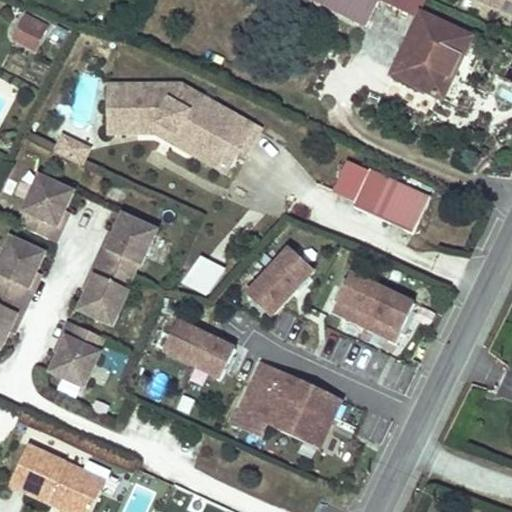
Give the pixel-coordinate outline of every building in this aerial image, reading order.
[(379,1),(377,0),(310,0),(366,27),(379,1)] [(421,14),(427,0),(377,0),(379,1),(419,18),(421,14)] [(511,0),(478,0),(511,15),(511,0)] [(456,75),(473,37),(421,14),(419,18),(392,77),(438,98),(450,72),(456,75)] [(45,28),(27,19),(25,23),(43,33),(45,28)] [(34,49),(43,33),(25,23),(16,38),(34,49)] [(444,100),(456,75),(450,72),(438,98),(444,100)] [(254,127),(180,84),(179,86),(174,94),(161,86),(109,87),(110,135),(140,134),(140,127),(157,127),(158,124),(169,130),(171,126),(179,130),(177,134),(197,146),(192,155),(227,174),(238,155),(254,127)] [(174,94),(179,86),(161,86),(174,94)] [(197,146),(177,134),(179,130),(171,126),(169,130),(158,124),(157,127),(140,127),(140,134),(156,134),(192,155),(197,146)] [(245,160),(261,131),(254,127),(238,155),(245,160)] [(63,156),(69,143),(61,140),(55,152),(63,156)] [(90,149),(71,141),(69,143),(88,152),(90,149)] [(82,165),(88,152),(69,143),(63,156),(82,165)] [(355,204),(370,172),(350,164),(335,196),(355,204)] [(414,236),(430,198),(370,171),(370,172),(355,204),(354,208),(414,236)] [(66,212),(74,194),(40,178),(24,212),(27,214),(21,228),(49,241),(56,227),(58,228),(66,212)] [(56,227),(49,241),(56,244),(70,214),(66,212),(58,228),(56,227)] [(126,291),(138,266),(141,267),(157,232),(124,217),(115,235),(108,251),(110,252),(98,279),(95,277),(88,294),(83,303),(117,319),(129,293),(126,291)] [(98,279),(110,252),(108,251),(115,235),(111,233),(83,292),(88,294),(95,277),(98,279)] [(37,274),(45,256),(11,240),(0,264),(34,281),(37,274)] [(247,297),(272,319),(314,272),(291,250),(247,297)] [(183,285),(210,299),(226,270),(199,256),(183,285)] [(10,333),(17,316),(15,315),(27,289),(29,290),(34,281),(0,264),(0,350),(1,351),(10,333)] [(351,275),(333,312),(397,343),(415,306),(351,275)] [(14,335),(38,282),(34,281),(29,290),(27,289),(15,315),(17,316),(10,333),(14,335)] [(117,319),(83,303),(79,312),(113,328),(117,319)] [(165,353),(223,380),(237,351),(179,323),(165,353)] [(69,340),(76,326),(69,324),(55,353),(60,356),(67,339),(69,340)] [(85,390),(101,355),(97,353),(104,340),(76,326),(69,340),(67,339),(60,356),(51,374),(85,390)] [(338,367),(352,343),(331,331),(317,355),(338,367)] [(268,426),(318,449),(341,400),(263,363),(234,427),(262,440),(268,426)] [(141,408),(132,431),(193,455),(203,432),(141,408)] [(63,511),(91,511),(102,491),(81,482),(86,473),(85,472),(29,447),(10,487),(48,505),(51,500),(63,506),(61,511),(63,511)] [(102,491),(110,473),(89,463),(85,472),(86,473),(81,482),(102,491)] [(61,511),(63,506),(51,500),(48,505),(61,511)]
